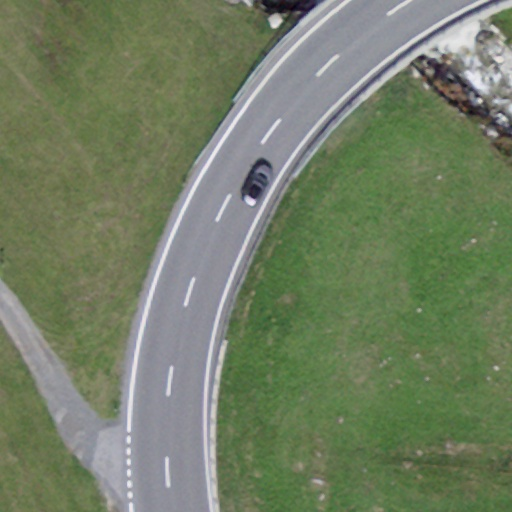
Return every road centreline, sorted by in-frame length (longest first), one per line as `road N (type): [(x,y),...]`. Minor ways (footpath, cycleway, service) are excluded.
road 1 (primary): [(410,0),(304,87),(224,209),(191,290),(171,373),(171,511)]
road 2 (track): [(167,465),(137,464),(92,442),(0,299)]
